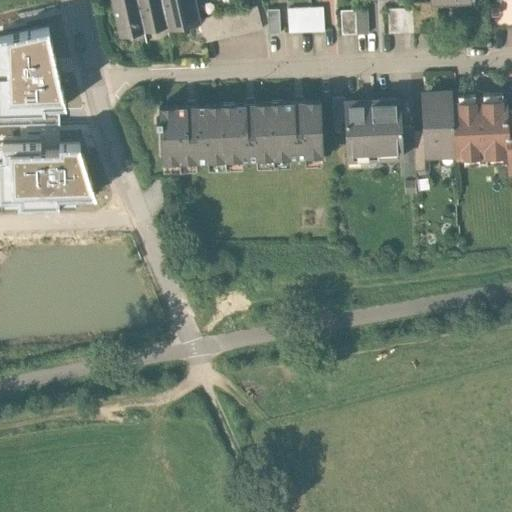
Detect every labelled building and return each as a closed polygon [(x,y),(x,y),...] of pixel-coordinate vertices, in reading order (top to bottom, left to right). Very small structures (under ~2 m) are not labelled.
[(141,31),(133,0),(108,0),(117,37),(141,31)] [(133,0),(141,31),(164,26),(157,0),(133,0)] [(193,0),(157,0),(164,26),(165,31),(199,23),(193,0)] [(511,0),(498,0),(499,3),(500,26),(511,25),(511,0)] [(488,27),(500,26),(499,3),(486,4),(488,27)] [(198,18),(203,41),(261,27),(256,4),(198,18)] [(321,8),(287,8),(287,30),(321,29),(321,8)] [(410,8),(386,9),(387,32),(411,31),(410,8)] [(368,9),(339,10),(340,33),(368,33),(368,9)] [(280,11),(267,11),(267,33),(281,33),(280,11)] [(0,38),(0,113),(45,111),(45,107),(66,105),(48,27),(0,38)] [(448,87),(420,88),(421,131),(422,154),(429,154),(450,153),(448,98),(448,87)] [(343,121),(342,99),(342,94),(329,95),(331,122),(343,121)] [(397,96),(342,99),(343,121),(345,160),(400,157),(399,125),(397,96)] [(451,158),(502,156),(502,112),(502,96),(448,98),(450,153),(451,158)] [(184,105),(157,106),(160,163),(322,154),(319,98),(292,99),(238,102),(184,105)] [(511,111),(502,112),(502,156),(503,171),(511,170),(511,111)] [(412,125),(399,125),(400,157),(401,175),(414,174),(414,169),(412,131),(412,125)] [(422,154),(421,131),(412,131),(414,169),(429,168),(429,154),(422,154)] [(40,144),(2,146),(3,157),(0,157),(0,199),(17,198),(19,207),(58,205),(58,197),(96,195),(80,144),(59,144),(59,148),(40,150),(40,144)] [(415,179),(404,180),(405,193),(416,192),(415,179)] [(60,283),(19,285),(23,332),(145,320),(119,255),(59,257),(60,283)]
